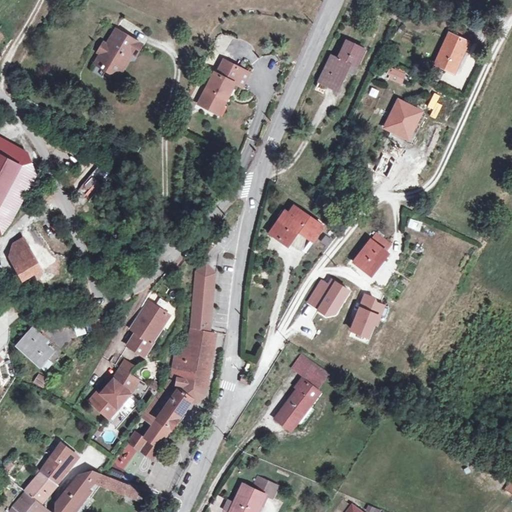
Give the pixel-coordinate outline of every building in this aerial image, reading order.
[(103,54),(98,62),(105,66),(104,68),(118,77),(133,53),(137,55),(143,45),(118,30),(108,46),(105,44),(100,52),(103,54)] [(465,32),(462,38),(470,42),(472,43),(475,36),(465,32)] [(470,42),(462,38),(450,34),(436,65),(447,70),(448,69),(456,72),(470,42)] [(339,59),(332,56),(322,77),(338,85),(344,71),(347,73),(351,65),(358,68),(367,50),(347,41),(339,59)] [(398,45),(393,42),(389,51),(395,53),(398,45)] [(244,87),(250,72),(225,61),(219,75),(216,73),(202,104),(214,110),(226,106),(236,83),(244,87)] [(440,80),(444,72),(434,67),(430,76),(440,80)] [(392,75),(395,76),(394,80),(403,84),(407,74),(394,69),(392,75)] [(423,112),(400,101),(387,128),(410,139),(423,112)] [(0,208),(22,166),(0,154),(0,208)] [(77,191),(87,199),(107,175),(98,167),(77,191)] [(283,219),(282,219),(273,232),(289,244),(299,230),(315,241),(326,226),(297,207),(291,214),(288,211),(283,219)] [(407,229),(420,232),(422,222),(409,219),(407,229)] [(393,245),(377,233),(355,262),(371,275),(389,253),(387,252),(393,245)] [(324,236),(320,244),(328,248),(332,240),(324,236)] [(21,252),(30,247),(25,238),(16,243),(21,252)] [(12,258),(18,270),(36,259),(30,247),(21,252),(16,243),(12,258)] [(206,244),(199,252),(204,256),(211,248),(206,244)] [(36,259),(18,270),(25,280),(43,270),(36,259)] [(211,271),(206,265),(199,271),(199,277),(197,277),(192,329),(211,333),(212,315),(209,314),(212,278),(211,277),(211,271)] [(322,283),(309,304),(315,308),(318,304),(321,307),(318,311),(327,316),(334,314),(348,291),(332,281),(328,287),(322,283)] [(373,299),(365,296),(352,331),(368,337),(373,323),(376,324),(383,306),(372,302),(373,299)] [(167,313),(150,302),(131,329),(136,332),(128,346),(144,356),(153,343),(151,342),(160,328),(158,327),(167,313)] [(169,314),(167,313),(158,327),(160,328),(169,314)] [(100,319),(93,320),(95,329),(102,327),(100,319)] [(87,333),(84,323),(75,326),(78,336),(87,333)] [(47,340),(33,328),(18,346),(40,365),(46,358),(48,358),(53,351),(44,343),(47,340)] [(197,386),(205,388),(206,388),(215,333),(211,333),(192,329),(189,348),(176,357),(172,377),(168,381),(173,385),(174,378),(188,380),(195,386),(197,386)] [(439,349),(434,345),(430,352),(436,355),(439,349)] [(330,374),(303,356),(294,369),(305,376),(308,373),(323,383),(330,374)] [(129,395),(139,379),(120,368),(112,380),(100,394),(98,392),(88,402),(107,419),(129,395)] [(240,381),(248,384),(251,376),(243,373),(240,381)] [(40,375),(37,380),(46,385),(48,381),(40,375)] [(173,385),(179,389),(188,395),(195,386),(188,380),(174,378),(173,385)] [(157,390),(161,383),(154,379),(150,386),(157,390)] [(297,388),(299,389),(277,419),(292,429),(320,391),(303,379),(297,388)] [(145,437),(160,447),(194,399),(188,395),(179,389),(173,385),(168,381),(143,417),(154,424),(145,437)] [(152,458),(160,447),(145,437),(136,431),(128,441),(152,458)] [(54,456),(70,469),(77,460),(79,457),(62,444),(54,456)] [(128,444),(114,464),(123,470),(136,449),(128,444)] [(17,454),(5,468),(9,472),(22,458),(17,454)] [(42,472),(58,484),(70,469),(54,456),(42,472)] [(9,472),(5,468),(2,471),(8,476),(10,473),(9,472)] [(73,511),(91,489),(95,483),(143,502),(145,497),(139,495),(141,490),(102,474),(93,471),(80,475),(67,491),(57,503),(56,511),(73,511)] [(34,486),(28,493),(42,504),(58,484),(42,472),(36,480),(34,479),(32,483),(34,486)] [(254,489),(244,484),(230,511),(258,511),(267,495),(274,498),(279,486),(259,477),(254,489)] [(78,511),(94,492),(91,489),(73,511),(78,511)] [(15,508),(20,511),(49,511),(50,511),(42,504),(28,493),(27,492),(15,508)] [(361,511),(344,499),(333,511),(361,511)]
